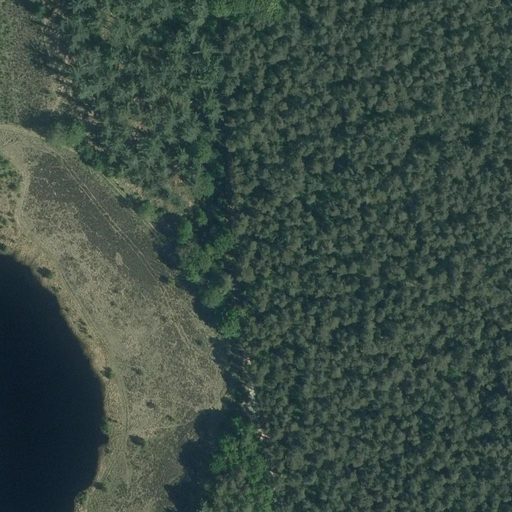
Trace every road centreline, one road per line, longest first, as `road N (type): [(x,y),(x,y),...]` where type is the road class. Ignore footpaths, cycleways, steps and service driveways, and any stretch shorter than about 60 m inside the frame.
road 1 (track): [(219,0),(243,339)]
road 2 (track): [(279,511),(243,339)]
